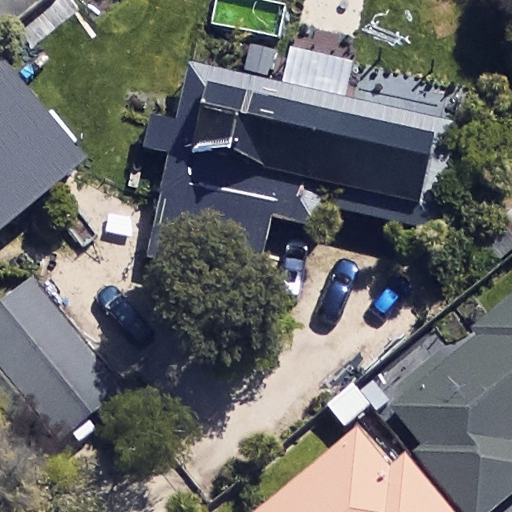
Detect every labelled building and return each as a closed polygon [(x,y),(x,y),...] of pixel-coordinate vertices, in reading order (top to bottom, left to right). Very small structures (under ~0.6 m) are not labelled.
[(0,256),(93,178),(2,70),(0,71),(0,256)] [(441,244),(464,142),(194,82),(179,148),(146,141),(131,209),(166,217),(154,272),(257,296),(271,233),(332,246),(338,221),(441,244)] [(129,405),(39,292),(0,322),(0,372),(65,455),(129,405)] [(511,511),(511,323),(391,424),(463,511),(511,511)] [(444,511),(350,401),(332,416),(353,440),(267,511),(444,511)]
